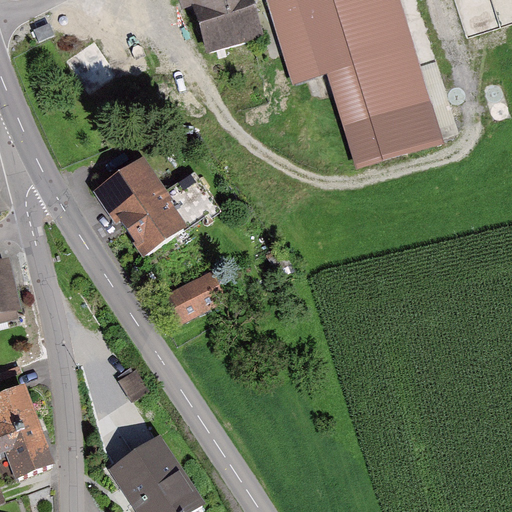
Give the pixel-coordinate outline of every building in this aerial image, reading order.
[(177,0),(184,21),(194,18),(207,63),(265,46),(252,3),(261,0),(177,0)] [(444,141),(399,0),(287,0),(266,7),(293,93),(329,82),(359,177),(447,150),(444,141)] [(460,137),(416,0),(399,0),(444,141),(460,137)] [(511,0),(456,0),(467,36),(511,22),(511,0)] [(119,75),(144,60),(123,26),(99,41),(119,75)] [(50,28),(34,35),(39,47),(55,40),(50,28)] [(120,81),(95,44),(66,63),(90,100),(120,81)] [(145,166),(94,199),(142,271),(190,240),(188,236),(210,221),(213,225),(222,218),(196,179),(167,198),(145,166)] [(12,270),(0,272),(0,324),(23,319),(12,270)] [(213,277),(165,300),(180,331),(228,308),(213,277)] [(147,393),(136,376),(122,385),(133,402),(147,393)] [(0,496),(55,476),(26,398),(0,407),(0,496)] [(163,432),(109,467),(138,511),(194,511),(209,502),(163,432)]
